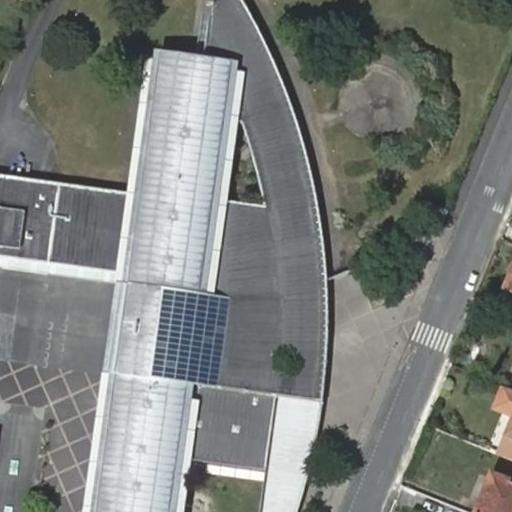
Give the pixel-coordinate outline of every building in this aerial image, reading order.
[(0,175),(0,259),(132,278),(130,288),(158,292),(145,381),(129,379),(119,453),(178,461),(266,474),(280,378),(253,315),(288,301),(320,285),(320,268),(319,249),(316,222),(310,188),(306,169),(296,129),(281,87),(256,33),(240,5),(237,0),(211,0),(202,67),(160,61),(140,196),(0,175)] [(320,268),(320,285),(288,301),(253,315),(280,378),(266,474),(260,511),(294,511),(309,458),(316,425),(324,369),(327,316),(327,283),(323,237),(319,207),(310,160),(299,124),(276,63),(262,35),(246,6),(242,0),(237,0),(240,5),(256,33),(281,87),(296,129),(306,169),(310,188),(316,222),(319,249),(320,268)] [(429,205),(421,224),(441,230),(448,213),(429,205)] [(132,278),(0,259),(0,268),(130,288),(132,278)] [(338,273),(338,296),(363,296),(363,273),(338,273)] [(107,451),(119,453),(129,379),(145,381),(158,292),(130,288),(107,451)] [(511,435),(511,439),(504,457),(511,460),(511,389),(504,387),(496,407),(511,414),(511,424),(508,434),(511,435)] [(511,435),(508,434),(499,455),(504,457),(511,439),(511,435)] [(170,511),(178,461),(119,453),(110,511),(170,511)] [(511,511),(511,481),(492,474),(476,511),(511,511)]
